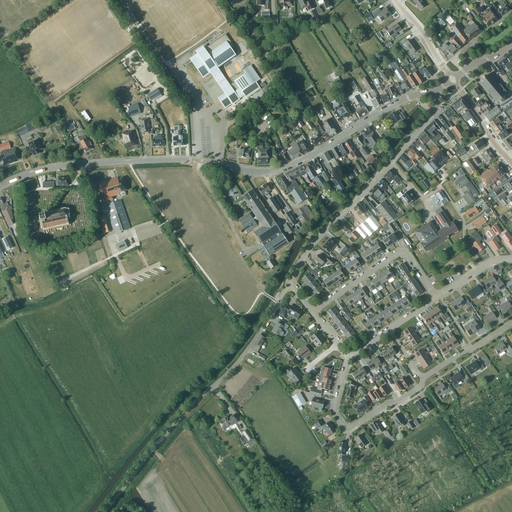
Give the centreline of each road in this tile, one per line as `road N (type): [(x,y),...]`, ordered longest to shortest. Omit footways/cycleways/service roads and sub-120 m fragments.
road 1 (residential): [(149,160),(276,171),(397,102),(435,91)]
road 2 (residential): [(123,383),(231,301),(155,186),(149,160)]
road 3 (unclassified): [(104,511),(245,352),(288,284)]
road 4 (residential): [(288,284),(313,241),(429,120),(435,91)]
road 5 (track): [(366,511),(351,475),(438,415),(420,385)]
road 6 (residential): [(346,358),(334,411),(347,427),(415,390),(421,378)]
road 7 (residential): [(311,311),(396,252),(436,298)]
